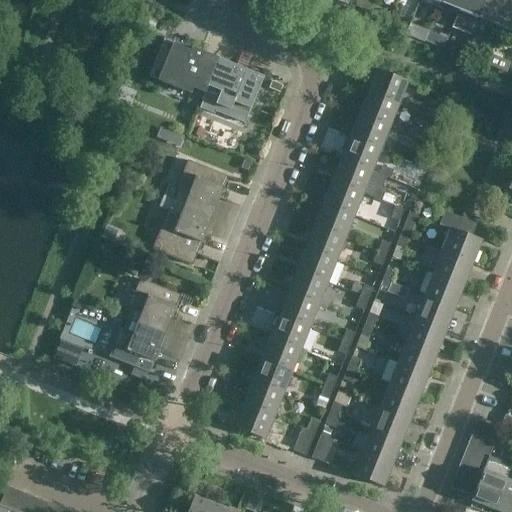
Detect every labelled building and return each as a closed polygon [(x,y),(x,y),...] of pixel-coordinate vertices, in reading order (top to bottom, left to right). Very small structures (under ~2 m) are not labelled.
[(363,0),(356,0),(354,6),(369,12),(372,3),(363,0)] [(458,11),(462,0),(440,0),(439,3),(458,11)] [(476,18),(483,0),(462,0),(458,11),(476,18)] [(495,26),(505,0),(483,0),(476,18),(495,26)] [(511,0),(505,0),(495,26),(511,32),(511,0)] [(409,23),(404,35),(423,43),(428,31),(409,23)] [(193,88),(202,91),(215,57),(191,48),(190,51),(182,48),(184,45),(164,37),(163,39),(166,40),(151,77),(148,76),(148,77),(168,85),(169,82),(190,90),(188,94),(190,94),(193,88)] [(454,53),(457,45),(446,40),(443,48),(454,53)] [(246,70),(215,57),(202,91),(218,98),(215,104),(217,105),(218,102),(247,113),(245,116),(247,117),(263,77),(262,76),(261,80),(253,77),(254,76),(247,73),(247,74),(245,73),(246,70)] [(507,75),(511,66),(497,60),(493,70),(507,75)] [(377,70),(368,93),(398,105),(407,82),(377,70)] [(389,128),(398,105),(368,93),(359,116),(389,128)] [(409,100),(405,109),(425,116),(429,108),(409,100)] [(380,150),(389,128),(359,116),(350,138),(380,150)] [(411,127),(400,122),(397,130),(407,135),(411,127)] [(166,130),(163,138),(176,143),(180,135),(166,130)] [(371,172),(380,150),(350,138),(341,160),(371,172)] [(388,152),(398,157),(399,157),(402,149),(391,145),(388,152)] [(179,191),(175,200),(175,201),(212,216),(223,188),(219,186),(223,176),(227,178),(228,177),(187,160),(187,162),(190,163),(180,189),(177,188),(176,189),(179,191)] [(362,194),(371,172),(341,160),(332,182),(362,194)] [(382,167),(379,174),(379,175),(390,179),(393,171),(382,167)] [(353,217),(362,194),(332,182),(323,205),(353,217)] [(384,194),(373,190),(370,198),(381,202),(382,199),(384,194)] [(382,199),(381,202),(392,207),(395,198),(384,194),(382,199)] [(201,243),(212,216),(175,201),(171,210),(168,208),(168,210),(171,211),(160,238),(157,237),(156,239),(196,255),(197,253),(193,252),(197,242),(201,243)] [(344,239),(353,217),(323,205),(314,227),(344,239)] [(399,222),(403,211),(395,208),(391,219),(399,222)] [(450,230),(441,252),(472,264),(481,241),(471,237),(475,225),(444,213),(439,226),(450,230)] [(417,217),(408,214),(400,235),(408,238),(415,241),(420,229),(413,226),(417,217)] [(335,261),(344,239),(314,227),(305,249),(335,261)] [(404,250),(408,238),(400,235),(395,246),(404,250)] [(385,256),(390,245),(382,242),(377,252),(385,256)] [(327,284),(335,261),(305,249),(296,272),(327,284)] [(381,266),(385,256),(377,252),(373,263),(381,266)] [(463,286),(472,264),(441,252),(432,274),(463,286)] [(395,272),(386,269),(382,280),(390,283),(395,272)] [(318,306),(327,284),(296,272),(288,294),(318,306)] [(454,309),(463,286),(432,274),(424,296),(454,309)] [(131,309),(127,319),(164,334),(175,307),(172,305),(176,295),(180,296),(180,295),(140,279),(139,281),(142,282),(132,308),(129,306),(128,308),(131,309)] [(386,294),(390,283),(382,280),(378,290),(386,294)] [(368,300),(372,289),(364,286),(360,297),(368,300)] [(309,328),(318,306),(288,294),(279,316),(309,328)] [(445,331),(454,309),(424,296),(415,319),(445,331)] [(364,311),(368,300),(360,297),(356,308),(364,311)] [(377,316),(369,313),(364,324),(373,328),(377,316)] [(300,351),(309,328),(279,316),(270,338),(300,351)] [(153,362),(164,334),(127,319),(124,328),(121,327),(120,328),(123,330),(112,357),(109,356),(109,357),(149,373),(149,372),(145,371),(150,360),(153,362)] [(436,353),(445,331),(415,319),(406,341),(436,353)] [(368,338),(373,328),(364,324),(360,335),(368,338)] [(350,345),(354,334),(347,331),(342,342),(350,345)] [(291,373),(300,351),(270,338),(261,361),(291,373)] [(60,339),(53,358),(76,367),(83,349),(60,339)] [(428,375),(436,353),(406,341),(397,363),(428,375)] [(346,356),(350,345),(342,342),(338,353),(346,356)] [(359,361),(351,358),(347,369),(355,372),(359,361)] [(282,395),(291,373),(261,361),(252,383),(282,395)] [(419,398),(428,375),(397,363),(388,386),(419,398)] [(351,383),(355,372),(347,369),(342,380),(351,383)] [(332,389),(337,379),(329,375),(324,386),(332,389)] [(273,418),(282,395),(252,383),(243,405),(273,418)] [(328,400),(332,389),(324,386),(320,397),(328,400)] [(410,420),(419,398),(388,386),(379,408),(410,420)] [(342,406),(333,402),(329,414),(337,417),(342,406)] [(265,440),(273,418),(243,405),(234,428),(265,440)] [(401,442),(410,420),(379,408),(370,430),(401,442)] [(333,427),(337,417),(329,414),(325,424),(333,427)] [(511,418),(505,416),(502,424),(511,427),(511,418)] [(315,434),(319,423),(311,420),(307,431),(315,434)] [(477,421),(473,432),(495,441),(499,430),(477,421)] [(323,428),(320,436),(329,440),(332,431),(323,428)] [(306,456),(310,445),(315,434),(307,431),(302,429),(293,451),(306,456)] [(392,465),(401,442),(370,430),(362,453),(392,465)] [(490,452),(495,441),(473,432),(468,444),(490,452)] [(329,440),(320,436),(311,458),(320,462),(329,440)] [(486,463),(490,452),(468,444),(464,454),(486,463)] [(383,487),(392,465),(362,453),(353,475),(383,487)] [(483,471),(486,463),(464,454),(460,465),(482,474),(483,471)] [(477,485),(482,474),(460,465),(455,476),(477,485)] [(494,510),(506,480),(483,471),(482,474),(477,485),(473,496),(471,501),(494,510)] [(473,496),(477,485),(455,476),(451,488),(473,496)] [(499,511),(511,511),(511,482),(506,480),(494,510),(499,511)] [(0,509),(6,511),(10,511),(18,491),(7,487),(0,503),(0,509)] [(22,511),(29,496),(18,491),(10,511),(22,511)] [(35,511),(40,500),(29,496),(22,511),(35,511)] [(226,511),(227,510),(194,497),(188,511),(226,511)] [(48,511),(52,505),(40,500),(35,511),(48,511)]
